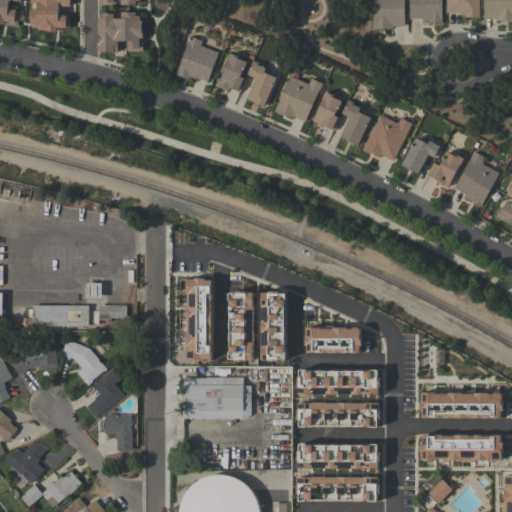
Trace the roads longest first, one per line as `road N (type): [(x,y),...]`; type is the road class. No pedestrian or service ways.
road 1 (residential): [(0,52),(228,123),(511,263)]
road 2 (residential): [(150,511),(153,220)]
road 3 (residential): [(140,511),(52,413)]
